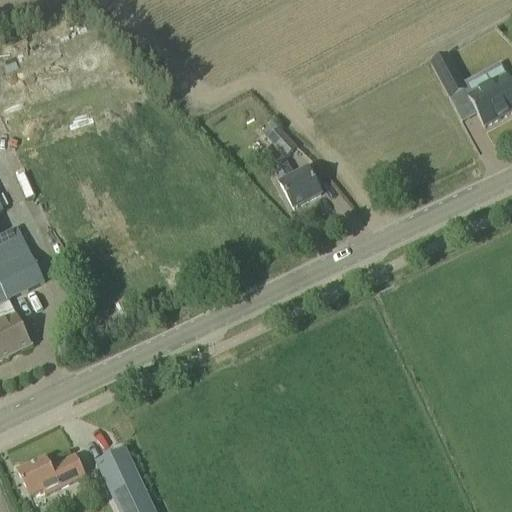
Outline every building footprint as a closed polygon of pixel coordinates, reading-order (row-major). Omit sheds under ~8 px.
[(466,94),(446,58),(430,67),(450,102),(466,94)] [(511,89),(506,79),(467,100),(483,131),(511,115),(511,89)] [(296,149),(278,130),(265,142),(283,161),(296,149)] [(277,185),(275,186),(281,196),(284,194),(293,212),(321,198),(306,170),(292,178),(285,166),(271,173),(277,185)] [(0,306),(43,285),(16,230),(0,237),(0,216),(2,215),(0,211),(0,306)] [(0,324),(0,364),(31,349),(15,317),(0,324)] [(151,511),(123,449),(93,463),(115,511),(151,511)] [(46,462),(17,476),(29,501),(41,495),(43,500),(85,479),(75,460),(51,472),(46,462)]
